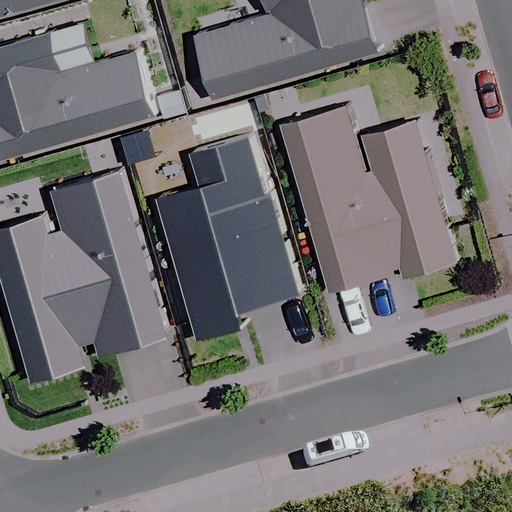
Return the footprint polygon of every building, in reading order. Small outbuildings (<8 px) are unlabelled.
[(0,0),(0,11),(39,0),(0,0)] [(205,30),(223,94),(388,48),(374,0),(278,0),(281,9),(205,30)] [(61,28),(0,45),(0,148),(2,155),(165,109),(147,46),(72,67),(61,28)] [(355,101),(292,119),(339,285),(412,264),(414,270),(465,256),(426,115),(364,132),(355,101)] [(276,191),(259,132),(202,148),(211,180),(169,192),(209,334),(256,321),(251,305),(308,289),(280,190),(276,191)] [(176,332),(129,165),(62,184),(73,224),(57,228),(52,210),(0,224),(0,225),(42,373),(96,358),(90,339),(107,335),(111,350),(176,332)]
